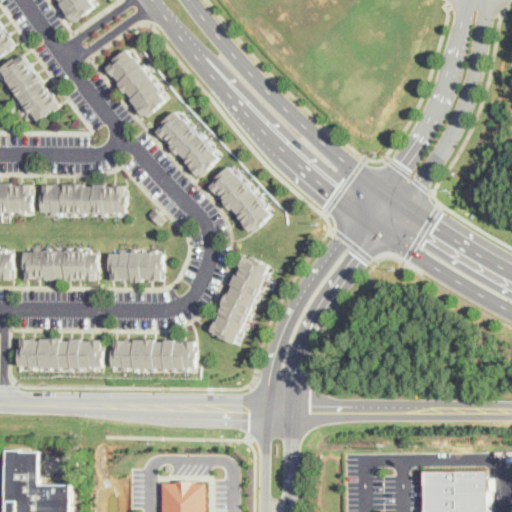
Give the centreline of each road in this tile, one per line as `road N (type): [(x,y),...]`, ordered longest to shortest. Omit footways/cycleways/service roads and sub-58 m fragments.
road 1 (residential): [(0,308),(183,303),(199,286),(211,250),(206,227),(24,0)]
road 2 (primary): [(148,0),(287,155),(358,214)]
road 3 (primary): [(379,187),(261,84),(191,0)]
road 4 (residential): [(265,412),(0,403)]
road 5 (residential): [(379,187),(293,312),(265,412)]
road 6 (residential): [(265,412),(511,410)]
road 7 (residential): [(294,411),(323,311),(402,204)]
road 8 (residential): [(402,204),(473,86),(487,14),(481,0)]
road 9 (residential): [(473,0),(429,121),(379,187)]
road 10 (primary): [(358,214),(511,313)]
road 11 (residential): [(0,151),(105,150),(127,137)]
road 12 (primary): [(511,274),(402,204)]
